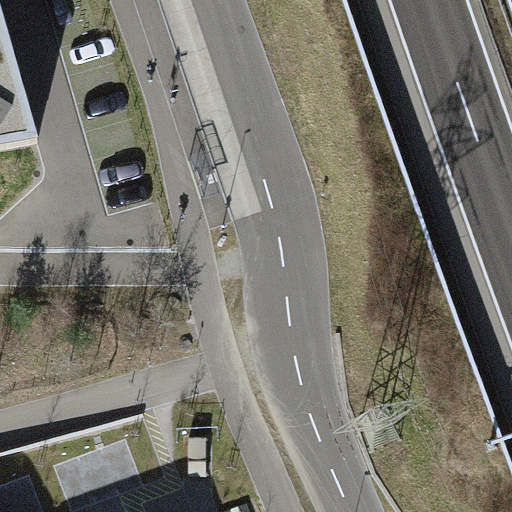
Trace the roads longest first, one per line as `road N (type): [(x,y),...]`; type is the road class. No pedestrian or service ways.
road 1 (residential): [(205,0),(274,217),(300,370),(351,511)]
road 2 (track): [(0,427),(226,370),(300,370)]
road 3 (motorway): [(432,0),(511,223)]
